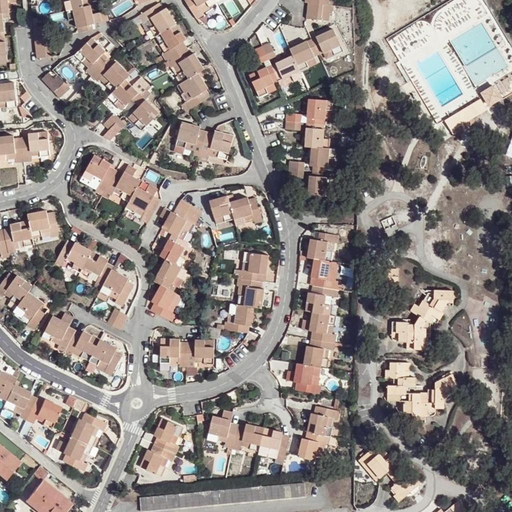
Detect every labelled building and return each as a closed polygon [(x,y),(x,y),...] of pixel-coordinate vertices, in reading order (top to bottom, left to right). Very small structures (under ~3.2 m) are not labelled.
[(0,0),(0,12),(2,12),(10,12),(8,2),(16,1),(15,0),(0,0)] [(68,0),(65,1),(67,10),(91,5),(89,0),(68,0)] [(185,0),(197,18),(204,14),(202,11),(198,5),(206,0),(210,6),(218,1),(217,0),(185,0)] [(198,5),(202,11),(210,6),(206,0),(198,5)] [(312,2),(309,2),(308,9),(322,11),(323,4),(312,2)] [(163,9),(160,3),(144,12),(148,18),(151,16),(163,9)] [(331,13),(332,5),(323,4),(322,11),(330,12),(331,13)] [(91,5),(67,10),(69,19),(75,17),(79,32),(90,29),(89,24),(93,23),(95,23),(102,21),(100,12),(93,13),(91,5)] [(151,28),(156,36),(176,23),(166,8),(163,9),(151,16),(156,25),(153,27),(151,28)] [(322,11),(308,9),(306,17),(321,19),(322,11)] [(329,20),(330,12),(322,11),(321,19),(329,20)] [(144,12),(139,15),(143,22),(148,18),(144,12)] [(156,25),(151,16),(148,18),(153,27),(156,25)] [(176,23),(156,36),(160,44),(163,42),(166,41),(171,48),(168,50),(163,53),(167,60),(183,50),(180,43),(183,40),(186,39),(176,23)] [(48,24),(34,26),(35,34),(49,32),(48,24)] [(333,29),(316,37),(319,44),(315,46),(319,55),(324,53),(333,49),(335,55),(343,51),(333,29)] [(49,32),(35,34),(36,42),(50,40),(49,32)] [(102,65),(109,58),(104,52),(106,50),(92,37),(76,54),(82,61),(84,59),(86,56),(93,63),(91,66),(86,70),(92,76),(102,65)] [(51,48),(50,40),(36,42),(37,50),(51,48)] [(188,48),(183,40),(180,43),(183,50),(184,49),(188,48)] [(310,48),(307,41),(291,48),(293,54),(301,71),(309,67),(307,61),(315,57),(319,55),(315,46),(310,48)] [(270,43),(263,46),(269,60),(276,57),(270,43)] [(269,60),(263,46),(256,49),(262,63),(269,60)] [(38,58),(52,56),(51,48),(37,50),(38,58)] [(183,50),(167,60),(163,62),(166,67),(170,65),(171,67),(177,64),(179,62),(184,69),(181,71),(179,73),(184,81),(198,72),(204,69),(194,52),(191,54),(188,56),(184,49),(183,50)] [(333,49),(324,53),(326,59),(335,55),(333,49)] [(274,71),(279,81),(292,75),(295,81),(304,77),(301,71),(293,54),(275,62),(279,69),(274,71)] [(86,56),(84,59),(91,66),(93,63),(86,56)] [(317,63),(315,57),(307,61),(309,67),(317,63)] [(115,64),(109,58),(102,65),(92,76),(98,81),(101,78),(105,74),(111,81),(108,85),(114,91),(126,79),(131,74),(118,61),(115,64)] [(266,87),(279,81),(274,71),(270,73),(267,66),(249,74),(260,97),(268,93),(266,87)] [(50,72),(43,78),(48,84),(54,91),(65,82),(59,73),(54,77),(50,72)] [(189,109),(192,108),(207,99),(202,91),(207,89),(208,88),(198,72),(184,81),(178,85),(177,85),(182,92),(188,89),(193,97),(187,100),(184,101),(189,109)] [(101,78),(108,85),(111,81),(105,74),(101,78)] [(127,104),(134,97),(137,94),(141,97),(148,90),(145,86),(139,92),(126,79),(114,91),(108,96),(116,103),(121,98),(127,104)] [(0,101),(7,101),(8,107),(17,106),(15,82),(0,83),(0,101)] [(56,93),(60,97),(71,88),(65,82),(54,91),(56,93)] [(188,89),(182,92),(187,100),(193,97),(188,89)] [(207,99),(211,96),(207,89),(202,91),(207,99)] [(144,101),(129,117),(143,130),(160,112),(146,99),(152,93),(148,90),(141,97),(144,101)] [(440,122),(445,133),(482,114),(482,112),(495,105),(489,93),(475,99),(477,103),(440,122)] [(309,99),(307,122),(325,124),(326,109),(332,110),(333,101),(309,99)] [(104,124),(110,130),(121,118),(115,113),(104,124)] [(287,113),(287,121),(301,122),(302,114),(287,113)] [(121,118),(110,130),(115,134),(126,123),(121,118)] [(200,129),(201,125),(182,121),(176,145),(185,148),(186,146),(187,141),(196,144),(194,148),(192,155),(200,158),(200,155),(206,136),(199,134),(200,129)] [(301,122),(287,121),(286,128),(300,130),(301,122)] [(325,124),(307,122),(305,146),(312,147),(329,148),(330,139),(323,139),(325,124)] [(22,141),(24,161),(32,160),(31,155),(31,150),(40,148),(41,153),(41,156),(50,155),(47,130),(29,132),(29,136),(29,140),(22,141)] [(215,133),(207,131),(206,136),(200,155),(208,157),(211,148),(220,150),(219,156),(227,158),(233,134),(216,130),(215,133)] [(0,135),(0,159),(7,159),(6,157),(6,152),(16,152),(16,156),(17,162),(24,161),(22,141),(14,142),(14,134),(0,135)] [(310,165),(314,165),(318,166),(317,171),(328,172),(329,158),(335,158),(336,149),(329,148),(312,147),(310,165)] [(108,170),(110,166),(112,163),(95,154),(83,175),(92,181),(95,175),(103,179),(99,185),(98,188),(105,192),(115,173),(108,170)] [(290,161),(289,168),(305,170),(305,162),(290,161)] [(130,201),(138,186),(142,180),(134,176),(137,169),(129,164),(124,173),(122,177),(115,173),(105,192),(102,195),(110,200),(114,191),(122,195),(121,196),(130,201)] [(305,170),(289,168),(289,176),(304,178),(305,170)] [(316,176),(313,176),(309,175),(308,194),(331,196),(332,186),(327,186),(328,172),(317,171),(316,176)] [(89,186),(92,181),(83,175),(80,181),(89,186)] [(92,181),(99,185),(103,179),(95,175),(92,181)] [(150,202),(152,198),(158,189),(149,184),(146,190),(138,186),(130,201),(126,208),(134,213),(135,211),(137,206),(145,210),(143,216),(141,219),(148,223),(157,206),(150,202)] [(230,202),(229,195),(210,200),(214,217),(223,215),(225,221),(225,222),(234,219),(230,202)] [(230,202),(234,219),(236,225),(245,223),(244,221),(243,216),(252,213),(254,219),(255,223),(263,221),(257,202),(250,204),(249,200),(248,197),(230,202)] [(203,211),(182,200),(178,206),(181,208),(199,218),(203,211)] [(137,206),(135,211),(143,216),(145,210),(137,206)] [(195,225),(199,218),(181,208),(177,215),(174,213),(165,208),(164,208),(160,216),(167,219),(162,228),(173,233),(178,236),(183,239),(188,232),(186,231),(182,229),(186,220),(191,223),(195,225)] [(27,213),(29,221),(33,237),(41,235),(41,233),(40,229),(50,227),(50,231),(52,237),(60,235),(55,215),(47,217),(47,213),(46,209),(27,213)] [(186,231),(191,223),(186,220),(182,229),(186,231)] [(5,232),(10,252),(16,251),(15,246),(14,241),(24,239),(25,244),(25,246),(34,244),(33,237),(29,221),(11,224),(11,227),(12,231),(5,232)] [(314,239),(328,242),(331,242),(333,234),(315,231),(314,239)] [(0,250),(1,254),(10,252),(5,232),(0,233),(0,250)] [(178,236),(173,233),(169,239),(175,242),(178,236)] [(333,234),(331,242),(338,244),(339,235),(333,234)] [(184,240),(183,239),(178,236),(175,242),(169,239),(160,255),(166,258),(181,267),(185,259),(184,259),(180,256),(184,248),(184,247),(181,245),(184,240)] [(308,257),(314,258),(331,262),(333,252),(327,251),(328,242),(314,239),(311,239),(308,257)] [(73,267),(80,271),(92,250),(76,241),(75,244),(73,248),(66,244),(56,261),(63,266),(66,261),(68,256),(76,261),(74,265),(73,267)] [(180,256),(184,259),(189,251),(184,248),(180,256)] [(92,250),(80,271),(88,275),(90,275),(92,270),(100,275),(98,280),(96,283),(103,287),(113,269),(105,265),(108,261),(109,259),(92,250)] [(239,269),(238,277),(258,280),(259,273),(264,273),(267,273),(269,254),(245,251),(243,261),(245,262),(250,263),(249,271),(245,270),(239,269)] [(66,261),(74,265),(76,261),(68,256),(66,261)] [(187,270),(181,267),(166,258),(157,275),(161,277),(164,278),(161,284),(168,289),(172,283),(173,283),(177,276),(180,277),(183,279),(187,270)] [(317,285),(338,289),(339,283),(339,281),(335,281),(329,279),(330,271),(337,272),(339,263),(331,262),(314,258),(311,276),(318,278),(317,285)] [(385,268),(385,283),(398,284),(398,269),(385,268)] [(113,269),(103,287),(101,291),(110,296),(113,290),(120,294),(117,299),(116,302),(123,306),(132,288),(125,285),(127,281),(129,277),(113,269)] [(90,275),(98,280),(100,275),(92,270),(90,275)] [(335,281),(337,272),(330,271),(329,279),(335,281)] [(9,272),(6,276),(13,281),(16,277),(9,272)] [(19,305),(29,291),(33,286),(17,275),(16,277),(13,281),(6,276),(0,284),(0,295),(1,296),(5,292),(7,288),(15,294),(13,298),(11,300),(19,305)] [(258,280),(238,277),(237,286),(242,286),(247,287),(246,296),(241,295),(238,295),(237,304),(250,306),(255,307),(263,308),(265,288),(262,288),(257,288),(258,280)] [(168,289),(161,284),(152,300),(154,302),(159,304),(155,311),(172,321),(176,314),(173,312),(168,309),(172,302),(177,305),(182,296),(168,289)] [(306,311),(312,312),(329,315),(331,306),(329,305),(325,305),(326,296),(331,296),(336,298),(338,289),(317,285),(315,294),(312,293),(309,292),(306,311)] [(5,292),(13,298),(15,294),(7,288),(5,292)] [(391,320),(391,328),(399,328),(399,334),(399,339),(407,339),(407,344),(414,344),(415,348),(423,348),(423,335),(427,335),(431,335),(430,320),(425,318),(428,313),(432,315),(439,318),(443,311),(441,310),(446,303),(445,298),(452,298),(451,289),(432,289),(432,292),(425,292),(418,305),(413,303),(409,311),(418,315),(414,323),(407,322),(407,320),(391,320)] [(113,290),(110,296),(117,299),(120,294),(113,290)] [(19,305),(15,311),(22,316),(24,314),(27,310),(34,316),(31,319),(28,324),(34,329),(46,313),(40,308),(44,302),(29,291),(19,305)] [(154,302),(151,309),(155,311),(159,304),(154,302)] [(173,312),(177,305),(172,302),(168,309),(173,312)] [(246,324),(250,325),(253,325),(255,307),(250,306),(237,304),(231,303),(229,313),(232,313),(236,314),(235,323),(231,322),(225,321),(224,329),(244,331),(246,324)] [(107,324),(121,330),(127,315),(113,309),(107,324)] [(24,314),(31,319),(34,316),(27,310),(24,314)] [(303,329),(312,331),(326,333),(328,324),(333,325),(335,316),(329,315),(312,312),(310,321),(304,320),(303,329)] [(58,348),(65,352),(74,333),(67,330),(69,326),(70,324),(73,318),(73,317),(65,313),(62,320),(54,316),(43,336),(51,341),(51,339),(54,335),(62,339),(60,344),(58,348)] [(100,339),(83,330),(82,333),(80,337),(74,333),(65,352),(72,355),(74,351),(76,347),(84,350),(82,355),(81,356),(89,360),(100,339)] [(312,331),(311,338),(327,341),(329,333),(326,333),(312,331)] [(329,333),(327,341),(335,342),(337,335),(329,333)] [(51,339),(60,344),(62,339),(54,335),(51,339)] [(180,342),(179,338),(160,338),(159,363),(170,363),(170,356),(179,356),(179,367),(187,367),(187,345),(180,345),(180,342)] [(324,349),(326,349),(327,341),(311,338),(310,346),(324,349)] [(89,360),(89,361),(97,365),(96,368),(112,376),(121,358),(114,355),(118,348),(100,339),(89,360)] [(187,345),(187,367),(195,367),(195,357),(204,357),(205,363),(214,364),(214,339),(196,339),(195,339),(195,342),(187,342),(187,345)] [(326,349),(329,349),(334,350),(335,342),(327,341),(326,349)] [(304,364),(320,367),(327,368),(329,359),(327,359),(322,358),(324,349),(310,346),(307,346),(304,364)] [(74,351),(82,355),(84,350),(76,347),(74,351)] [(170,356),(170,363),(170,367),(179,367),(179,356),(170,356)] [(394,394),(394,402),(403,402),(406,402),(406,414),(414,414),(414,417),(431,417),(431,413),(430,409),(438,409),(445,409),(445,399),(445,394),(454,389),(461,385),(454,373),(437,382),(437,388),(429,388),(430,392),(410,393),(410,385),(418,386),(418,378),(410,379),(406,379),(406,370),(410,370),(410,362),(391,362),(391,370),(387,370),(387,380),(394,380),(394,385),(388,385),(389,395),(394,394)] [(299,390),(320,393),(321,386),(316,385),(311,384),(312,375),(317,375),(319,376),(320,367),(304,364),(297,363),(295,371),(288,370),(286,380),(297,381),(300,382),(299,390)] [(0,396),(7,400),(14,384),(17,378),(1,370),(0,371),(0,389),(1,390),(0,391),(0,396)] [(7,400),(4,405),(13,410),(14,407),(16,403),(24,407),(22,410),(20,417),(26,420),(32,407),(34,401),(28,399),(30,395),(31,392),(14,384),(7,400)] [(445,394),(445,399),(456,393),(454,389),(445,394)] [(44,401),(36,397),(34,401),(39,404),(36,410),(32,407),(26,420),(33,423),(38,414),(44,401)] [(45,398),(44,401),(38,414),(46,418),(43,424),(52,428),(62,406),(45,398)] [(311,413),(307,431),(311,432),(331,436),(333,428),(330,427),(326,426),(329,417),(332,418),(338,420),(340,412),(319,407),(318,414),(313,413),(311,413)] [(230,427),(233,412),(224,410),(222,418),(214,415),(208,439),(217,442),(218,435),(227,437),(225,447),(229,448),(228,454),(231,454),(232,449),(237,428),(230,427)] [(79,418),(71,435),(93,445),(97,437),(94,436),(90,434),(94,426),(98,428),(104,431),(107,423),(89,415),(86,422),(82,420),(79,418)] [(155,434),(158,436),(171,442),(175,434),(180,437),(184,428),(162,418),(155,434)] [(237,428),(232,449),(241,451),(242,446),(243,440),(253,443),(251,448),(251,449),(260,452),(266,428),(246,423),(246,426),(245,430),(237,428)] [(266,428),(260,452),(269,454),(270,447),(279,449),(283,435),(283,432),(266,428)] [(305,438),(302,438),(298,456),(322,462),(324,453),(318,451),(320,442),(329,444),(331,436),(311,432),(309,439),(305,438)] [(93,445),(71,435),(67,443),(60,440),(56,449),(66,454),(69,455),(66,463),(85,471),(88,464),(82,461),(78,460),(83,451),(86,453),(89,454),(93,445)] [(283,435),(279,449),(278,453),(286,455),(290,437),(283,435)] [(372,455),(366,460),(377,472),(387,464),(396,455),(400,453),(392,444),(388,447),(378,435),(367,446),(371,450),(369,452),(372,455)] [(158,436),(154,444),(158,445),(171,451),(174,444),(171,442),(158,436)] [(0,474),(6,479),(20,461),(0,444),(0,474)] [(171,451),(177,454),(180,446),(174,444),(171,451)] [(155,453),(151,451),(148,449),(140,467),(162,476),(166,468),(161,465),(165,457),(173,461),(177,454),(171,451),(158,445),(155,453)] [(78,460),(82,461),(86,453),(83,451),(78,460)] [(277,459),(285,461),(286,455),(278,453),(277,459)] [(396,455),(387,464),(398,477),(408,469),(396,455)] [(408,469),(398,477),(395,481),(400,486),(397,488),(403,495),(423,477),(413,465),(408,469)] [(197,475),(185,476),(185,484),(198,483),(197,475)] [(43,479),(30,496),(49,511),(47,511),(64,511),(72,503),(43,479)] [(140,498),(140,511),(305,496),(304,483),(140,498)] [(47,511),(49,511),(30,496),(26,500),(41,511),(47,511)] [(473,511),(474,511),(464,496),(459,499),(467,511),(473,511)] [(467,511),(459,499),(445,508),(438,511),(467,511)]
